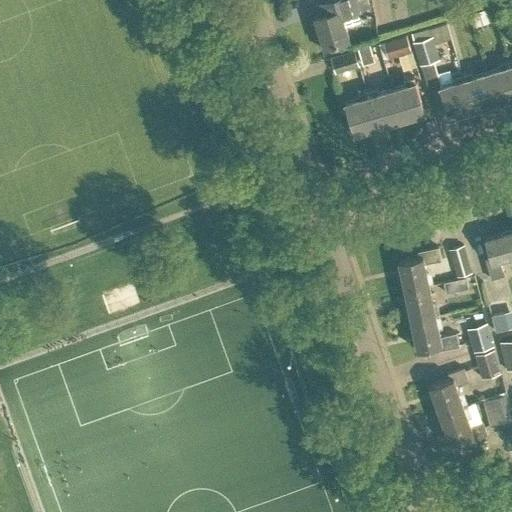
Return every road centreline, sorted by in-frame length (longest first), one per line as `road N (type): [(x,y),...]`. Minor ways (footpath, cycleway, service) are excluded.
road 1 (residential): [(428,510),(325,228)]
road 2 (residential): [(309,181),(511,119)]
road 3 (residential): [(325,228),(511,177)]
road 4 (residential): [(309,181),(245,0)]
